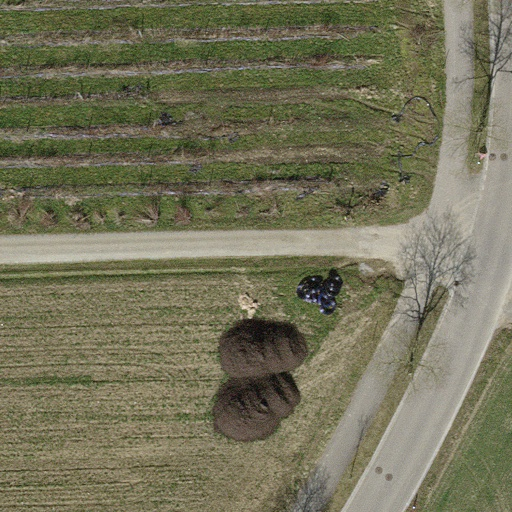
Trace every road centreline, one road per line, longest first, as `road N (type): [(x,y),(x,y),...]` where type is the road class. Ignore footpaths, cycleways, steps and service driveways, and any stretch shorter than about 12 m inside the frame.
road 1 (track): [(437,241),(0,253)]
road 2 (tertiary): [(376,511),(421,432),(494,264),(511,177)]
